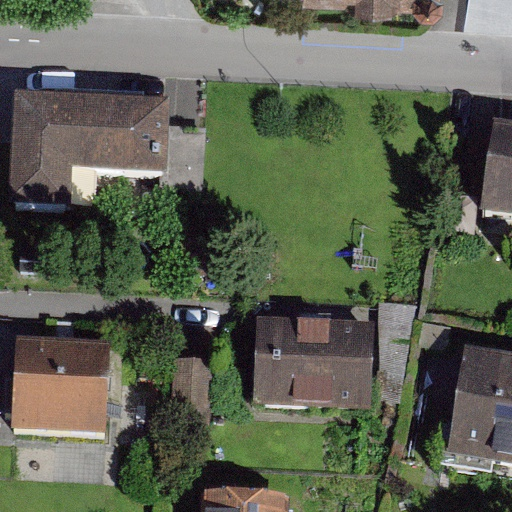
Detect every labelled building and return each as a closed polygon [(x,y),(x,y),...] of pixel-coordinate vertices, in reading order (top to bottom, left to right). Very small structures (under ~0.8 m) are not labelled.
[(169,190),(172,123),(14,116),(10,226),(68,229),(69,186),(169,190)] [(511,233),(511,149),(494,147),(483,229),(511,233)] [(376,339),(260,336),(258,423),(373,426),(376,339)] [(511,476),(511,366),(467,359),(449,467),(511,476)] [(109,447),(109,363),(18,362),(18,447),(109,447)]
